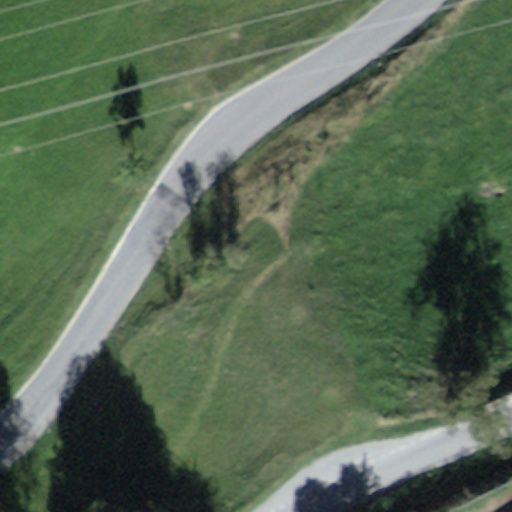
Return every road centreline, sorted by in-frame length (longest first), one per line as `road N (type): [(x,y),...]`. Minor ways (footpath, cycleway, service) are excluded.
road 1 (tertiary): [(0,442),(68,358),(215,140),(415,0)]
road 2 (tertiary): [(310,511),(511,418)]
